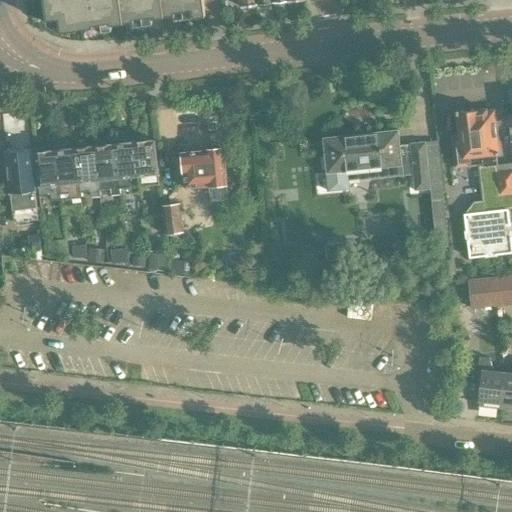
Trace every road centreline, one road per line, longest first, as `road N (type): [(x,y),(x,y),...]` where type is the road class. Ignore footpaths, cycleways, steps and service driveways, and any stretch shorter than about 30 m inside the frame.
road 1 (tertiary): [(0,44),(48,72),(79,74),(332,50)]
road 2 (tertiary): [(332,50),(511,30)]
